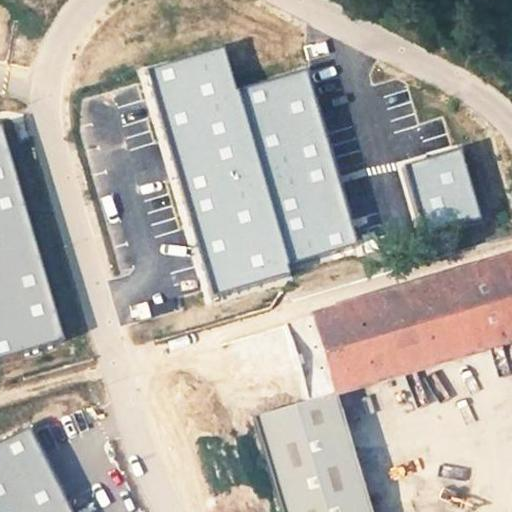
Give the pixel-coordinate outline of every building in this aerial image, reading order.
[(0,197),(0,350),(41,339),(0,197)] [(511,344),(511,259),(276,326),(300,406),(332,396),(511,344)] [(300,406),(276,326),(225,342),(249,421),(300,406)] [(365,511),(332,396),(300,406),(249,421),(276,511),(365,511)] [(64,511),(25,429),(0,441),(0,511),(64,511)]
